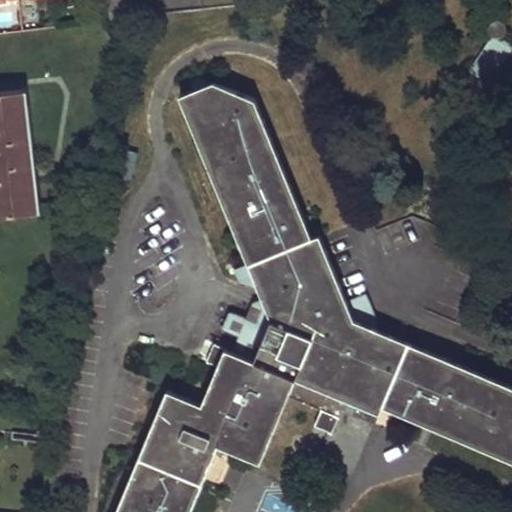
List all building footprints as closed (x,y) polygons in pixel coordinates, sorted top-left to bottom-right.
[(135,0),(102,0),(106,8),(137,5),(135,0)] [(137,5),(106,8),(111,21),(143,18),(137,5)] [(511,50),(511,45),(499,36),(501,37),(503,36),(504,35),(506,33),(507,32),(507,30),(507,28),(506,26),(505,24),(503,23),(502,22),(500,22),(498,22),(496,23),(494,24),(493,26),(492,28),(492,30),(493,32),(493,35),(469,70),(490,84),(511,50)] [(218,102),(189,113),(250,264),(282,250),(311,316),(308,317),(301,332),(274,321),(256,361),(235,353),(217,345),(209,363),(221,368),(204,405),(170,391),(170,392),(118,511),(192,511),(221,445),(262,462),(292,396),(323,408),(316,425),(335,433),(344,412),(350,399),(383,413),(386,405),(511,460),(511,386),(378,331),(356,321),(348,304),(321,238),(314,242),(258,103),(217,83),(211,86),(218,102)] [(211,86),(182,97),(189,113),(218,102),(211,86)] [(0,219),(42,214),(28,91),(0,94),(0,219)] [(282,250),(250,264),(263,294),(265,299),(274,321),(301,332),(308,317),(311,316),(282,250)] [(369,296),(348,304),(356,321),(378,331),(381,325),(369,296)] [(234,315),(227,332),(242,338),(235,353),(256,361),(274,321),(265,299),(256,303),(248,322),(234,315)] [(350,399),(344,412),(378,426),(383,413),(350,399)]
